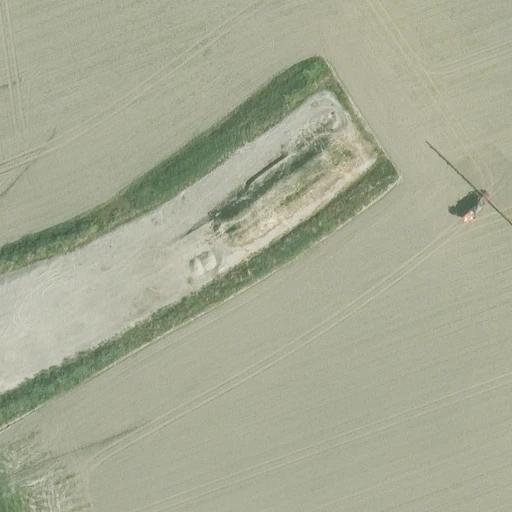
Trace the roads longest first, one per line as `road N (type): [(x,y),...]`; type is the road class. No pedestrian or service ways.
road 1 (primary): [(153,261),(319,143),(475,0)]
road 2 (primary): [(0,361),(153,261)]
road 3 (primary): [(153,261),(0,315)]
